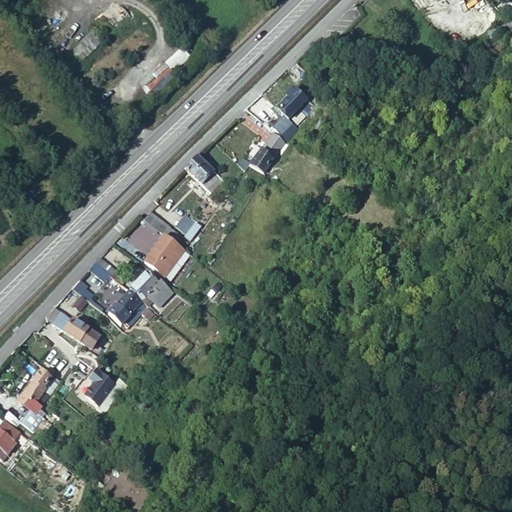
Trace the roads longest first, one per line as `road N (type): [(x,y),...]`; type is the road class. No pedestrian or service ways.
road 1 (residential): [(346,0),(0,351)]
road 2 (primary): [(308,0),(0,302)]
